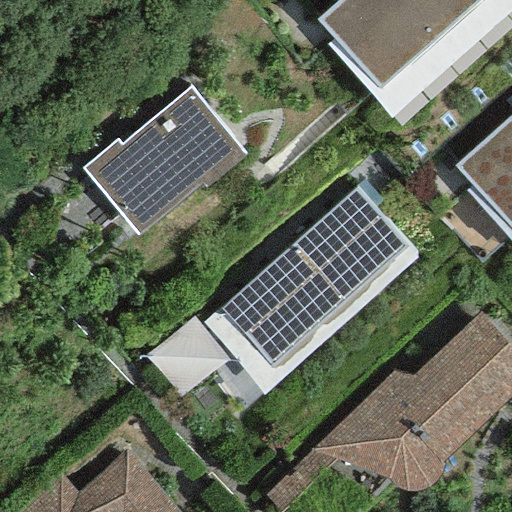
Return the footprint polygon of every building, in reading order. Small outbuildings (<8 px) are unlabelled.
[(511,0),(373,0),(347,24),(410,95),(511,4),(511,0)] [(138,146),(108,170),(163,240),(266,157),(216,94),(148,148),(138,146)] [(511,145),(489,167),(511,192),(511,145)] [(433,257),(384,202),(256,315),(305,370),(433,257)] [(423,377),(344,458),(443,501),(511,432),(511,326),(494,306),(423,377)] [(193,511),(144,455),(77,511),(193,511)]
